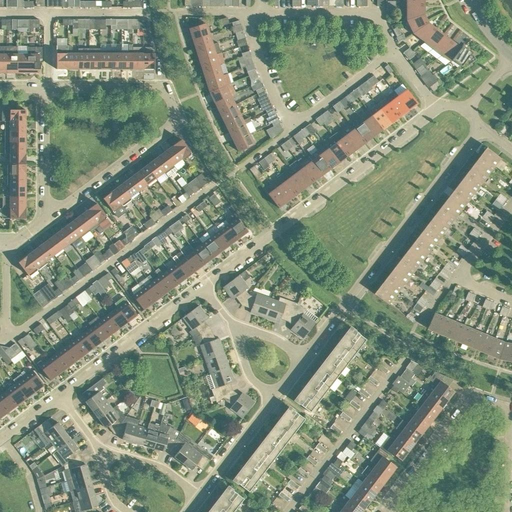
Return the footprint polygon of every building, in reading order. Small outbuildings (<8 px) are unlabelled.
[(406,6),(406,21),(424,15),(424,6),(406,6)] [(406,21),(412,34),(427,23),(424,15),(406,21)] [(27,20),(27,26),(27,32),(33,32),(33,28),(39,28),(39,20),(27,20)] [(412,34),(424,42),(435,28),(427,23),(412,34)] [(188,29),(192,40),(209,34),(205,24),(188,29)] [(424,42),(432,49),(443,35),(435,28),(424,42)] [(192,40),(195,50),(212,45),(209,34),(192,40)] [(432,49),(441,56),(452,42),(443,35),(432,49)] [(450,62),(451,61),(451,60),(460,48),(452,42),(441,56),(450,62)] [(195,50),(198,60),(220,54),(217,43),(212,45),(195,50)] [(121,70),(132,70),(132,48),(132,45),(128,45),(128,52),(121,51),(121,70)] [(56,70),(67,70),(67,46),(56,46),(56,70)] [(67,70),(78,70),(78,52),(72,52),(72,48),(70,46),(67,46),(67,70)] [(451,60),(451,61),(460,67),(461,66),(463,69),(471,63),(467,58),(471,53),(461,46),(460,48),(451,60)] [(6,73),(16,73),(16,55),(17,55),(17,47),(6,47),(6,73)] [(27,55),(27,73),(38,74),(38,59),(41,59),(41,48),(27,48),(27,55)] [(132,70),(142,70),(142,48),(132,48),(132,70)] [(142,48),(142,70),(153,70),(154,48),(142,48)] [(402,53),(405,57),(411,52),(409,48),(402,53)] [(78,70),(88,70),(88,49),(78,49),(78,52),(78,70)] [(88,70),(99,70),(99,51),(99,49),(88,49),(88,70)] [(99,70),(110,70),(110,51),(99,51),(99,70)] [(110,70),(121,70),(121,51),(120,52),(120,51),(110,51),(110,70)] [(411,52),(405,57),(408,60),(414,55),(411,52)] [(202,71),(219,65),(223,64),(220,54),(198,60),(202,71)] [(16,73),(27,73),(27,55),(17,55),(16,55),(16,73)] [(250,55),(242,58),(237,59),(240,68),(252,64),(250,55)] [(202,71),(205,81),(222,76),(219,65),(202,71)] [(392,72),(387,65),(384,68),(388,74),(392,72)] [(415,70),(418,73),(424,68),(421,65),(415,70)] [(424,68),(418,73),(420,76),(426,72),(424,68)] [(205,81),(209,92),(230,84),(227,74),(222,76),(205,81)] [(373,76),(370,78),(374,85),(378,82),(373,76)] [(374,85),(370,78),(366,81),(371,87),(374,85)] [(429,88),(432,92),(443,85),(439,80),(429,88)] [(214,103),(230,96),(234,93),(230,84),(209,92),(214,103)] [(356,89),(352,91),(357,98),(361,95),(356,89)] [(406,90),(397,97),(408,111),(417,104),(406,90)] [(357,98),(352,91),(349,94),(354,100),(357,98)] [(385,98),(385,99),(399,117),(408,111),(397,97),(394,92),(385,98)] [(214,103),(219,113),(235,105),(230,96),(214,103)] [(385,99),(376,105),(390,124),(399,117),(385,99)] [(339,102),(335,104),(340,111),(343,108),(339,102)] [(219,113),(223,123),(239,115),(236,109),(240,107),(238,104),(235,105),(219,113)] [(340,111),(335,104),(332,107),(337,113),(340,111)] [(368,112),(382,130),(390,124),(376,105),(368,111),(368,112)] [(1,122),(4,122),(25,122),(25,110),(9,110),(9,107),(1,107),(1,122)] [(368,119),(363,123),(373,137),(382,130),(368,112),(365,115),(368,119)] [(223,123),(228,132),(244,125),(239,115),(223,123)] [(321,115),(318,117),(323,124),(326,121),(321,115)] [(323,124),(318,117),(314,120),(319,126),(323,124)] [(4,122),(4,132),(25,132),(25,122),(4,122)] [(363,123),(354,129),(365,143),(373,137),(363,123)] [(309,124),(301,130),(306,137),(309,134),(310,136),(315,132),(309,124)] [(228,132),(233,142),(249,134),(244,125),(228,132)] [(500,132),(503,134),(509,127),(506,125),(500,132)] [(354,129),(345,136),(356,150),(365,143),(354,129)] [(306,137),(301,130),(297,133),(302,139),(306,137)] [(4,132),(4,143),(25,143),(25,132),(4,132)] [(332,136),(337,142),(347,156),(356,150),(345,136),(341,139),(336,133),(332,136)] [(249,134),(233,142),(238,152),(254,145),(249,134)] [(180,140),(171,147),(181,159),(182,161),(191,154),(180,140)] [(287,141),(283,143),(288,150),(292,147),(287,141)] [(337,142),(328,149),(339,163),(347,156),(337,142)] [(4,154),(9,154),(25,154),(25,143),(4,143),(4,154)] [(288,150),(283,143),(280,146),(285,152),(288,150)] [(171,147),(163,153),(172,166),(173,166),(181,159),(171,147)] [(488,148),(481,157),(495,168),(502,159),(488,148)] [(328,149),(320,155),(319,155),(330,169),(339,163),(328,149)] [(308,158),(311,162),(321,176),(330,169),(319,155),(320,155),(317,151),(308,158)] [(163,153),(154,160),(164,172),(163,172),(167,178),(176,171),(174,168),(174,167),(173,166),(172,166),(163,153)] [(7,165),(25,165),(25,154),(9,154),(9,164),(7,164),(7,165)] [(270,154),(266,156),(271,163),(274,160),(270,154)] [(271,163),(266,156),(263,159),(268,165),(271,163)] [(481,157),(474,165),(488,176),(495,168),(481,157)] [(154,160),(146,166),(155,179),(163,172),(164,172),(154,160)] [(311,162),(302,168),(313,182),(321,176),(311,162)] [(25,165),(7,165),(7,176),(25,176),(25,165)] [(474,165),(468,174),(482,185),(488,176),(474,165)] [(146,166),(137,173),(146,185),(155,179),(146,166)] [(249,170),(256,180),(261,176),(253,166),(249,170)] [(302,168),(293,175),(304,189),(313,182),(302,168)] [(284,172),(280,175),(296,195),(304,189),(293,175),(289,178),(284,172)] [(137,173),(128,179),(138,192),(146,185),(137,173)] [(195,178),(198,183),(202,187),(207,183),(208,183),(212,180),(208,175),(204,178),(201,174),(195,178)] [(468,174),(461,183),(475,193),(482,185),(468,174)] [(281,184),(276,188),(287,202),(296,195),(280,175),(276,178),(281,184)] [(7,187),(9,187),(9,186),(25,186),(25,176),(7,176),(7,187)] [(128,179),(120,186),(129,198),(130,198),(138,192),(128,179)] [(287,202),(276,188),(273,183),(264,190),(278,209),(287,202)] [(461,183),(455,191),(469,202),(475,193),(461,183)] [(185,193),(181,196),(185,200),(189,197),(188,197),(193,193),(186,184),(181,187),(185,193)] [(9,186),(9,187),(9,197),(25,197),(25,186),(9,186)] [(120,186),(111,192),(122,207),(131,200),(130,198),(129,198),(120,186)] [(455,191),(448,200),(462,210),(469,202),(455,191)] [(122,207),(111,192),(102,199),(117,218),(126,212),(122,207)] [(500,194),(498,197),(505,202),(507,199),(500,194)] [(208,199),(214,207),(220,203),(214,195),(208,199)] [(3,197),(3,208),(25,208),(25,197),(9,197),(3,197)] [(505,202),(498,197),(496,200),(503,205),(505,202)] [(448,200),(442,208),(456,219),(462,210),(448,200)] [(96,204),(87,210),(96,223),(97,225),(107,218),(96,204)] [(3,208),(1,208),(1,219),(25,219),(25,208),(3,208)] [(442,208),(435,217),(449,228),(456,219),(442,208)] [(96,223),(87,210),(78,217),(89,231),(89,232),(90,233),(99,227),(97,225),(96,223)] [(487,211),(485,214),(492,219),(494,216),(487,211)] [(235,213),(224,221),(238,239),(246,233),(247,232),(238,220),(240,218),(235,213)] [(492,219),(485,214),(483,217),(489,222),(492,219)] [(78,217),(70,223),(81,238),(89,232),(89,231),(78,217)] [(435,217),(428,225),(442,236),(449,228),(435,217)] [(214,224),(219,231),(229,245),(238,239),(224,221),(219,225),(217,222),(214,224)] [(70,223),(61,230),(70,243),(72,245),(81,238),(70,223)] [(428,225),(422,234),(436,245),(442,236),(428,225)] [(126,237),(130,242),(134,239),(133,238),(138,235),(131,226),(123,232),(126,237)] [(474,228),(472,231),(479,237),(481,233),(474,228)] [(61,230),(52,236),(62,249),(70,243),(61,230)] [(219,231),(210,238),(221,252),(229,245),(219,231)] [(479,237),(472,231),(469,234),(476,240),(479,237)] [(422,234),(415,242),(429,253),(436,245),(422,234)] [(52,236),(44,243),(53,256),(62,249),(52,236)] [(210,238),(201,244),(212,258),(221,252),(210,238)] [(415,242),(409,251),(423,262),(429,253),(415,242)] [(44,243),(35,249),(45,262),(53,256),(44,243)] [(201,244),(193,251),(204,265),(212,258),(201,244)] [(461,245),(459,249),(465,254),(468,251),(461,245)] [(35,249),(26,256),(37,270),(46,264),(45,262),(35,249)] [(465,254),(459,249),(456,252),(463,257),(465,254)] [(104,260),(101,256),(98,251),(93,254),(93,255),(100,263),(104,260)] [(193,251),(184,257),(195,271),(204,265),(193,251)] [(409,251),(402,260),(416,270),(423,262),(409,251)] [(85,263),(91,271),(101,264),(100,263),(93,255),(84,262),(85,263)] [(37,270),(26,256),(18,263),(28,277),(37,270)] [(176,263),(176,264),(186,278),(195,271),(184,257),(179,261),(175,256),(172,259),(176,263)] [(126,260),(121,263),(127,271),(129,274),(138,267),(133,261),(129,264),(126,260)] [(402,260),(395,268),(409,279),(416,270),(402,260)] [(77,269),(83,277),(91,271),(85,263),(77,269)] [(114,276),(116,279),(127,271),(121,263),(110,271),(114,276)] [(448,263),(445,266),(452,271),(455,268),(448,263)] [(176,264),(167,270),(178,284),(186,278),(176,264)] [(452,271),(445,266),(443,269),(450,274),(452,271)] [(395,268),(389,277),(403,287),(409,279),(395,268)] [(83,277),(77,269),(73,272),(75,276),(78,281),(83,277)] [(158,276),(158,277),(169,291),(178,284),(167,270),(162,274),(158,269),(155,271),(158,276)] [(235,298),(241,306),(248,296),(245,291),(248,288),(243,282),(249,277),(244,271),(222,288),(232,300),(235,298)] [(74,284),(71,279),(69,280),(65,275),(58,280),(66,290),(74,284)] [(150,283),(160,297),(169,291),(158,277),(153,281),(149,276),(146,278),(150,283)] [(389,277),(382,285),(396,296),(403,287),(389,277)] [(435,280),(432,283),(439,288),(442,285),(435,280)] [(141,289),(141,290),(152,304),(160,297),(150,283),(144,287),(140,282),(137,284),(141,289)] [(439,288),(432,283),(430,286),(437,291),(439,288)] [(39,290),(32,296),(41,307),(48,302),(48,303),(53,300),(57,297),(53,292),(47,284),(39,290)] [(396,296),(382,285),(376,294),(390,305),(396,296)] [(152,304),(141,290),(132,296),(143,311),(144,310),(152,304)] [(249,313),(264,318),(271,299),(256,294),(255,298),(248,296),(241,306),(251,309),(249,313)] [(280,319),(287,322),(297,304),(279,297),(278,302),(271,299),(264,318),(278,323),(280,319)] [(422,297),(419,300),(426,305),(428,302),(422,297)] [(415,305),(408,299),(406,303),(412,308),(415,305)] [(297,304),(287,322),(292,326),(290,330),(302,339),(315,323),(302,314),(305,310),(299,305),(301,301),(299,300),(297,304)] [(426,305),(419,300),(417,303),(424,308),(426,305)] [(126,301),(117,308),(127,322),(136,316),(137,315),(126,301)] [(70,309),(67,305),(63,308),(69,316),(74,312),(73,312),(77,309),(74,306),(70,309)] [(193,338),(200,335),(211,330),(204,321),(207,319),(198,306),(182,318),(191,330),(188,333),(193,338)] [(58,311),(54,314),(57,319),(61,316),(66,323),(71,319),(63,308),(58,312),(58,311)] [(117,308),(108,314),(119,329),(127,322),(117,308)] [(428,330),(439,334),(445,318),(435,313),(428,330)] [(57,319),(54,314),(45,320),(49,325),(57,319)] [(108,314),(99,321),(110,335),(119,329),(108,314)] [(406,317),(413,322),(415,319),(408,314),(406,317)] [(88,324),(91,327),(102,342),(110,335),(99,321),(96,317),(88,324)] [(439,334),(449,338),(455,322),(445,318),(439,334)] [(449,338),(459,342),(465,326),(455,322),(449,338)] [(459,342),(469,346),(475,330),(465,326),(459,342)] [(91,327),(82,334),(93,348),(102,342),(91,327)] [(338,343),(331,352),(347,364),(366,340),(350,328),(342,338),(338,338),(338,343)] [(199,345),(204,360),(223,353),(218,339),(214,340),(211,330),(200,335),(203,344),(199,345)] [(469,346),(478,351),(485,334),(475,330),(469,346)] [(82,334),(74,340),(84,355),(93,348),(82,334)] [(478,351),(488,355),(495,338),(485,334),(478,351)] [(24,343),(30,350),(36,345),(28,335),(21,339),(17,342),(20,347),(24,343)] [(500,360),(505,343),(495,338),(488,355),(500,360)] [(74,340),(65,347),(76,361),(84,355),(74,340)] [(500,360),(511,361),(511,343),(505,343),(500,360)] [(10,347),(17,355),(21,352),(14,344),(10,347)] [(0,356),(6,365),(11,362),(0,347),(0,356)] [(65,347),(56,353),(67,368),(76,361),(65,347)] [(320,367),(312,376),(328,388),(347,364),(331,352),(324,362),(319,362),(320,367)] [(56,353),(48,360),(58,374),(67,368),(56,353)] [(204,360),(209,374),(228,368),(223,353),(204,360)] [(58,374),(48,360),(42,364),(40,361),(36,363),(50,381),(50,380),(58,374)] [(406,369),(411,373),(417,364),(410,361),(405,368),(406,369)] [(216,403),(222,399),(232,391),(230,383),(233,382),(228,368),(209,374),(214,388),(211,389),(213,397),(209,398),(211,403),(215,401),(216,403)] [(23,378),(34,392),(42,386),(43,386),(32,371),(26,376),(23,371),(20,373),(23,378)] [(436,386),(433,390),(447,401),(454,392),(447,387),(453,380),(443,376),(434,372),(428,380),(436,386)] [(328,388),(312,376),(305,386),(301,386),(301,391),(294,401),(310,413),(328,388)] [(23,378),(15,385),(25,399),(34,392),(23,378)] [(85,402),(91,411),(105,400),(99,392),(103,389),(101,387),(105,384),(101,379),(81,394),(86,401),(85,402)] [(15,385),(6,391),(17,405),(25,399),(15,385)] [(350,399),(358,392),(354,388),(346,395),(350,399)] [(424,391),(421,395),(440,409),(447,401),(433,390),(429,395),(424,391)] [(6,391),(0,395),(0,400),(8,412),(17,405),(6,391)] [(229,409),(241,418),(242,418),(254,403),(241,393),(239,396),(232,391),(222,399),(231,406),(229,409)] [(415,403),(420,407),(434,418),(440,409),(421,395),(415,403)] [(0,400),(0,418),(8,412),(0,400)] [(91,411),(98,419),(112,409),(105,400),(91,411)] [(107,426),(113,434),(120,423),(124,417),(116,406),(112,409),(98,419),(105,428),(107,426)] [(277,422),(270,432),(286,444),(304,420),(289,407),(281,417),(277,418),(277,422)] [(420,407),(413,416),(427,426),(434,418),(420,407)] [(369,417),(366,420),(371,424),(378,415),(373,412),(369,417)] [(200,420),(192,414),(187,420),(195,426),(200,420)] [(413,416),(407,424),(421,435),(427,426),(413,416)] [(121,440),(132,443),(137,426),(139,420),(128,417),(127,418),(124,417),(120,423),(113,434),(122,437),(121,440)] [(64,432),(57,423),(52,427),(47,420),(37,427),(33,430),(45,446),(50,442),(64,432)] [(371,424),(366,420),(360,428),(366,433),(370,436),(376,428),(371,424)] [(395,429),(400,433),(414,444),(421,435),(407,424),(401,420),(395,429)] [(142,446),(153,449),(157,432),(158,432),(159,426),(148,423),(147,429),(142,446)] [(132,443),(142,446),(147,429),(137,426),(132,443)] [(157,432),(153,449),(163,452),(164,449),(170,450),(176,439),(178,435),(179,432),(169,427),(165,434),(158,432),(157,432)] [(366,433),(360,428),(357,432),(364,437),(366,433)] [(211,429),(207,435),(211,438),(215,432),(211,429)] [(52,454),(70,440),(64,432),(50,442),(56,450),(51,454),(52,454)] [(259,446),(251,456),(267,468),(286,444),(270,432),(262,441),(258,442),(259,446)] [(400,433),(393,441),(407,452),(414,444),(400,433)] [(176,439),(170,450),(175,454),(173,457),(182,464),(193,450),(184,443),(183,445),(181,443),(184,439),(178,435),(176,439)] [(407,452),(393,441),(387,437),(379,447),(390,456),(392,454),(401,461),(407,452)] [(63,466),(79,457),(74,451),(77,449),(70,440),(52,454),(58,463),(59,462),(62,466),(63,466)] [(193,450),(182,464),(191,470),(195,465),(202,470),(209,461),(202,456),(203,455),(203,454),(203,453),(202,451),(202,450),(201,449),(200,448),(198,448),(197,448),(196,448),(194,449),(193,450)] [(369,461),(375,465),(389,476),(396,467),(385,459),(387,456),(379,449),(369,461)] [(267,468),(251,456),(244,465),(239,466),(240,470),(232,480),(248,492),(267,468)] [(65,482),(88,475),(85,464),(82,465),(79,457),(63,466),(64,470),(62,471),(65,482)] [(366,466),(364,470),(382,485),(389,476),(375,465),(371,470),(366,466)] [(366,478),(362,482),(376,493),(382,485),(364,470),(361,474),(366,478)] [(69,492),(91,485),(88,475),(65,482),(66,482),(69,492)] [(329,489),(324,485),(319,482),(315,487),(325,494),(329,489)] [(362,482),(355,491),(369,502),(376,493),(362,482)] [(69,492),(72,502),(94,496),(91,485),(69,492)] [(216,502),(208,511),(209,511),(233,511),(243,499),(227,487),(220,497),(215,497),(216,502)] [(355,491),(349,500),(363,510),(369,502),(355,491)] [(95,511),(94,507),(97,507),(94,496),(72,502),(74,511),(95,511)] [(349,500),(342,508),(347,511),(361,511),(363,510),(349,500)]
